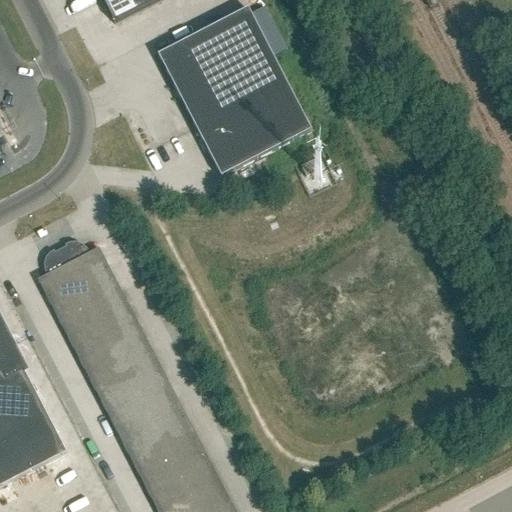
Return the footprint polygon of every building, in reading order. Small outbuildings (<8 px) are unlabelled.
[(100,0),(114,26),(163,0),(100,0)] [(221,180),(311,134),(248,12),(158,58),(221,180)] [(306,179),(325,171),(320,160),(301,168),(306,179)] [(65,248),(66,249),(61,252),(195,511),(234,511),(99,251),(89,255),(88,252),(82,247),(76,245),(69,246),(65,248)] [(37,282),(156,511),(195,511),(61,252),(55,255),(54,253),(51,255),(46,260),(44,267),(45,274),(47,278),(37,282)] [(0,490),(67,456),(0,325),(0,490)]
